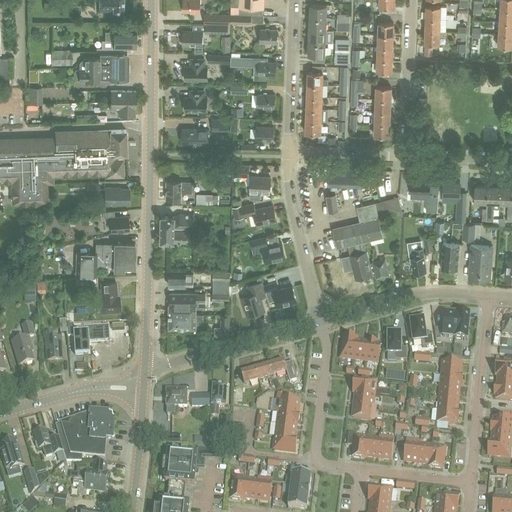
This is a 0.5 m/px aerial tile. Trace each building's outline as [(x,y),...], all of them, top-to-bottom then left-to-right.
[(99,0),(99,11),(113,11),(113,12),(123,12),(123,0),(99,0)] [(183,0),(183,11),(200,12),(200,0),(183,0)] [(239,0),(240,7),(240,8),(240,13),(263,15),(263,9),(264,9),(264,0),(239,0)] [(511,0),(500,0),(500,9),(511,9),(511,0)] [(468,4),(459,3),(459,12),(467,13),(468,4)] [(326,17),(329,18),(330,12),(326,12),(327,5),(310,4),(310,17),(326,17)] [(426,6),(426,18),(440,19),(446,19),(446,14),(446,6),(426,6)] [(511,21),(511,9),(500,9),(499,21),(511,21)] [(204,23),(230,23),(230,14),(204,14),(204,23)] [(251,24),(251,22),(252,15),(231,14),(230,23),(251,24)] [(326,23),(326,17),(310,17),(309,29),(326,30),(326,23)] [(440,19),(426,18),(425,30),(439,31),(440,19)] [(498,33),(511,34),(511,21),(499,21),(498,33)] [(378,22),(378,34),(393,35),(394,23),(378,22)] [(228,33),(228,24),(205,24),(205,33),(228,33)] [(110,46),(113,46),(113,48),(136,48),(136,32),(134,30),(113,29),(113,31),(105,31),(105,41),(110,41),(110,46)] [(277,43),(277,29),(260,29),(260,42),(277,43)] [(325,38),(326,30),(309,29),(309,42),(325,43),(325,38)] [(195,51),(203,51),(203,45),(203,30),(183,30),(183,45),(196,45),(195,51)] [(439,31),(425,30),(425,43),(439,44),(439,31)] [(466,32),(458,32),(458,36),(461,36),(461,40),(466,40),(466,32)] [(511,47),(511,41),(511,34),(498,33),(498,46),(511,47)] [(393,35),(378,34),(377,46),(393,47),(393,35)] [(325,43),(309,42),(308,55),(313,55),(325,56),(325,55),(325,43)] [(377,58),(392,59),(393,47),(377,46),(377,54),(377,58)] [(72,50),(51,50),(51,65),(72,65),(72,50)] [(335,54),(335,62),(347,63),(348,54),(335,54)] [(100,80),(109,80),(110,55),(99,55),(99,57),(100,57),(100,80)] [(110,55),(109,80),(109,81),(126,81),(127,55),(110,55)] [(0,88),(3,88),(9,88),(8,58),(4,58),(0,57),(0,88)] [(100,57),(99,57),(84,57),(84,58),(79,63),(79,69),(78,69),(78,70),(76,70),(74,72),(73,81),(84,81),(100,81),(100,80),(100,57)] [(257,74),(254,74),(253,79),(265,80),(266,75),(275,75),(276,62),(267,61),(267,57),(252,57),(252,63),(257,64),(257,74)] [(392,71),(392,59),(377,58),(377,59),(376,71),(392,71)] [(205,66),(205,59),(192,59),(192,66),(186,66),(186,79),(193,79),(193,80),(199,80),(199,79),(208,79),(208,66),(205,66)] [(308,72),(307,84),(322,85),(327,85),(328,79),(323,79),(323,72),(308,72)] [(348,76),(340,76),(340,85),(347,86),(348,76)] [(351,79),(351,97),(358,98),(358,90),(364,91),(364,80),(351,79)] [(322,97),(322,85),(307,84),(307,96),(322,97)] [(42,87),(30,86),(29,104),(41,104),(42,87)] [(375,98),(391,99),(391,87),(376,86),(375,98)] [(135,101),(135,91),(110,91),(110,99),(110,105),(112,105),(112,102),(119,102),(119,98),(127,98),(126,101),(135,101)] [(205,91),(192,91),(192,97),(186,97),(186,110),(208,110),(208,97),(205,98),(205,91)] [(257,93),(257,107),(274,108),(275,94),(257,93)] [(322,97),(307,96),(306,108),(321,109),(322,97)] [(112,105),(110,105),(110,108),(118,109),(118,115),(134,115),(134,109),(135,109),(135,101),(126,101),(127,98),(119,98),(119,102),(112,102),(112,105)] [(390,111),(391,99),(375,98),(375,110),(390,111)] [(339,109),(346,110),(347,100),(339,100),(339,109)] [(45,106),(31,107),(32,120),(45,119),(45,106)] [(241,116),(241,108),(232,108),(232,116),(241,116)] [(321,121),(321,109),(306,108),(306,120),(321,121)] [(346,119),(346,110),(339,109),(338,119),(346,119)] [(390,123),(390,111),(375,110),(374,122),(390,123)] [(229,130),(229,119),(213,119),(213,130),(229,130)] [(320,133),(321,121),(306,120),(305,133),(320,133)] [(346,121),(338,121),(338,131),(346,131),(346,121)] [(390,123),(374,122),(374,135),(389,135),(390,123)] [(256,126),(255,139),(273,140),(273,127),(256,126)] [(182,128),(182,142),(199,142),(208,142),(208,135),(208,129),(189,129),(189,128),(182,128)] [(19,175),(47,174),(46,160),(116,157),(116,155),(126,155),(125,130),(55,132),(55,139),(0,140),(0,180),(11,180),(20,180),(19,175)] [(46,160),(47,174),(51,174),(106,172),(106,175),(122,175),(121,159),(116,159),(116,157),(46,160)] [(234,176),(248,177),(248,165),(234,165),(234,176)] [(220,168),(219,176),(230,176),(231,168),(220,168)] [(328,172),(328,187),(368,187),(368,172),(328,172)] [(51,174),(47,174),(19,175),(20,180),(11,180),(11,187),(10,187),(10,196),(12,196),(12,202),(46,201),(45,182),(52,182),(51,174)] [(250,199),(260,199),(260,192),(269,193),(270,177),(251,176),(250,193),(250,199)] [(430,180),(412,179),(412,182),(410,182),(409,190),(411,190),(411,193),(421,193),(421,198),(428,198),(428,210),(426,210),(426,211),(437,211),(439,186),(430,186),(430,180)] [(443,199),(459,200),(460,193),(460,181),(444,180),(443,194),(443,199)] [(166,199),(181,200),(181,192),(192,193),(192,181),(181,181),(167,181),(166,199)] [(86,183),(86,189),(86,191),(98,191),(98,183),(86,183)] [(486,202),(487,186),(474,185),(473,202),(486,202)] [(494,221),(494,208),(499,209),(499,203),(499,186),(487,186),(486,202),(486,208),(486,220),(494,221)] [(499,186),(499,203),(511,203),(511,187),(499,186)] [(116,188),(105,188),(105,189),(105,199),(104,203),(129,204),(129,189),(116,189),(116,188)] [(458,222),(464,223),(466,223),(467,193),(460,192),(460,193),(459,200),(459,210),(458,222)] [(212,205),(218,205),(218,195),(213,195),(213,194),(197,194),(196,205),(212,205)] [(371,194),(363,197),(365,203),(373,201),(371,194)] [(334,195),(325,197),(328,212),(337,211),(334,195)] [(378,216),(388,215),(385,200),(375,202),(356,206),(360,221),(332,228),(337,247),(347,244),(348,247),(364,243),(364,241),(372,239),(373,242),(382,239),(378,222),(380,221),(378,216)] [(253,210),(255,210),(254,203),(242,205),(233,207),(232,207),(232,209),(234,216),(235,219),(243,217),(254,215),(253,210)] [(273,206),(255,210),(253,210),(254,215),(256,226),(276,221),(273,206)] [(113,211),(102,212),(102,218),(110,218),(110,222),(108,224),(108,228),(111,230),(111,231),(128,230),(127,215),(113,216),(113,211)] [(161,215),(161,240),(187,241),(187,230),(193,230),(193,214),(179,213),(175,216),(161,215)] [(1,216),(2,256),(14,256),(13,225),(19,225),(19,216),(1,216)] [(443,233),(444,222),(436,221),(435,233),(443,233)] [(464,223),(463,228),(463,238),(473,239),(474,223),(470,223),(467,223),(466,223),(464,223)] [(268,246),(268,244),(266,236),(250,240),(252,248),(264,245),(265,247),(262,248),(266,263),(285,259),(281,243),(268,246)] [(448,269),(450,242),(443,242),(441,268),(448,269)] [(459,243),(450,242),(448,269),(457,269),(459,243)] [(365,245),(364,243),(348,247),(349,249),(350,254),(355,278),(376,274),(376,277),(389,274),(385,257),(376,260),(373,261),(370,249),(366,250),(365,245)] [(88,275),(96,276),(95,266),(115,266),(114,269),(122,269),(123,267),(133,267),(134,259),(134,244),(115,244),(104,244),(96,244),(95,254),(78,253),(78,275),(88,275)] [(468,277),(490,278),(493,246),(492,246),(471,245),(468,277)] [(415,250),(408,251),(410,265),(412,265),(413,272),(426,270),(422,247),(415,248),(415,250)] [(213,279),(229,280),(230,280),(230,271),(213,271),(213,279)] [(169,280),(169,286),(186,287),(186,283),(193,283),(193,273),(186,273),(169,273),(169,274),(168,275),(168,279),(169,280)] [(89,288),(88,276),(75,277),(75,288),(89,288)] [(259,298),(267,296),(263,286),(263,285),(262,281),(247,285),(250,295),(242,297),(247,315),(263,311),(259,298)] [(101,283),(102,296),(100,297),(101,312),(120,311),(119,295),(116,296),(116,282),(101,283)] [(266,294),(273,291),(275,299),(277,307),(297,301),(292,286),(279,290),(276,282),(263,286),(266,294)] [(229,293),(213,292),(212,292),(212,301),(229,301),(229,293)] [(169,304),(169,315),(203,315),(203,312),(197,312),(197,309),(206,309),(206,294),(203,294),(170,293),(170,304),(169,304)] [(28,294),(28,302),(36,302),(36,294),(28,294)] [(457,315),(445,314),(443,336),(455,337),(454,339),(455,339),(457,314),(457,315)] [(455,339),(467,340),(469,315),(457,314),(455,339)] [(203,315),(169,315),(169,328),(195,328),(198,328),(198,323),(203,323),(203,315)] [(221,315),(220,327),(229,327),(229,315),(221,315)] [(413,342),(421,341),(422,347),(433,345),(431,333),(425,334),(423,319),(423,318),(415,319),(415,320),(410,321),(413,342)] [(502,333),(511,334),(511,318),(505,318),(505,324),(503,323),(502,333)] [(21,326),(25,339),(28,338),(29,338),(35,337),(31,323),(21,326)] [(67,337),(74,336),(75,356),(90,355),(89,343),(110,341),(109,326),(74,328),(74,324),(67,324),(67,337)] [(388,333),(388,354),(396,354),(396,360),(407,360),(407,348),(401,348),(401,331),(393,331),(393,333),(388,333)] [(61,338),(53,338),(52,333),(43,334),(43,339),(45,339),(47,362),(63,360),(61,338)] [(341,358),(353,360),(356,341),(357,341),(357,339),(343,337),(341,358)] [(28,338),(25,339),(12,343),(19,366),(34,362),(31,353),(30,354),(28,347),(31,346),(29,338),(28,338)] [(368,343),(357,341),(356,341),(353,360),(366,362),(368,343)] [(368,341),(368,343),(366,362),(378,363),(381,344),(376,344),(377,342),(368,341)] [(431,355),(415,354),(414,362),(430,363),(431,355)] [(495,376),(498,376),(498,375),(511,376),(511,357),(507,357),(507,363),(497,362),(495,376)] [(284,361),(269,365),(272,375),(286,371),(289,382),(297,380),(292,362),(284,364),(284,361)] [(443,362),(442,374),(461,376),(462,364),(443,362)] [(272,375),(269,365),(255,369),(258,380),(272,375)] [(244,384),(258,380),(255,369),(241,374),(244,384)] [(442,374),(441,387),(459,388),(460,384),(462,385),(462,376),(461,376),(442,374)] [(497,387),(511,388),(511,376),(498,375),(498,376),(497,387)] [(380,396),(381,390),(375,389),(376,382),(355,379),(353,393),(355,393),(356,393),(374,395),(380,396)] [(212,385),(211,405),(211,416),(218,416),(219,406),(225,406),(226,386),(212,385)] [(459,388),(441,387),(439,399),(458,400),(459,388)] [(511,401),(511,388),(497,387),(495,387),(494,395),(496,395),(496,400),(511,401)] [(166,390),(166,407),(167,407),(167,415),(175,415),(175,407),(187,407),(187,390),(166,390)] [(373,407),(374,395),(356,393),(355,393),(354,405),(373,407)] [(210,408),(210,395),(198,395),(192,395),(192,408),(210,408)] [(297,415),(299,402),(283,400),(278,399),(276,413),(278,413),(297,415)] [(439,399),(438,411),(457,412),(458,400),(439,399)] [(56,403),(58,413),(75,410),(73,400),(56,403)] [(375,407),(373,407),(354,405),(352,418),(374,421),(375,407)] [(457,412),(438,411),(437,423),(456,425),(456,420),(458,420),(459,412),(457,412)] [(388,421),(398,424),(400,414),(390,412),(388,421)] [(82,462),(82,456),(103,458),(105,439),(112,439),(114,418),(111,415),(91,413),(64,422),(55,425),(58,434),(66,461),(81,462),(82,462)] [(277,425),(296,427),(296,423),(298,424),(299,415),(297,415),(278,413),(277,425)] [(231,439),(231,438),(232,418),(222,418),(221,442),(231,442),(231,439)] [(491,431),(493,431),(511,433),(511,428),(511,420),(494,418),(493,423),(492,423),(491,431)] [(422,427),(428,427),(429,428),(430,421),(416,419),(415,426),(420,427),(422,427)] [(294,439),(296,427),(277,425),(275,437),(294,439)] [(46,457),(62,453),(58,438),(50,440),(50,438),(48,438),(46,431),(34,434),(37,443),(35,443),(36,449),(38,448),(39,450),(43,448),(46,457)] [(510,444),(511,433),(493,431),(492,443),(510,444)] [(366,457),(368,438),(355,437),(356,434),(349,433),(347,445),(353,446),(352,458),(366,459),(366,457)] [(297,439),(294,439),(275,437),(274,450),(295,453),(297,439)] [(380,437),(379,440),(380,440),(377,459),(391,460),(393,439),(380,437)] [(380,440),(379,440),(368,438),(366,457),(377,459),(380,440)] [(8,440),(5,441),(5,443),(3,443),(5,450),(1,452),(6,469),(10,468),(11,469),(24,465),(18,446),(17,447),(15,440),(9,441),(8,440)] [(404,462),(418,464),(420,445),(421,442),(407,441),(404,462)] [(510,451),(510,444),(492,443),(489,443),(488,456),(509,458),(510,451)] [(418,464),(429,465),(430,465),(432,446),(420,445),(418,464)] [(430,465),(429,465),(429,467),(443,469),(445,448),(432,446),(430,465)] [(198,455),(196,467),(204,468),(205,459),(202,459),(203,456),(224,457),(224,450),(198,448),(198,455)] [(195,476),(196,467),(198,455),(169,451),(167,461),(164,460),(163,472),(166,472),(165,482),(169,482),(167,501),(160,500),(159,509),(155,509),(154,511),(188,511),(189,503),(183,503),(185,484),(194,485),(195,476)] [(107,483),(108,473),(107,472),(108,463),(94,462),(93,471),(88,470),(88,468),(77,467),(76,473),(71,472),(70,477),(74,478),(107,483)] [(25,473),(31,495),(38,488),(33,470),(25,473)] [(292,472),(291,484),(310,487),(310,486),(311,475),(292,472)] [(105,493),(107,483),(74,478),(73,485),(79,485),(78,496),(86,497),(87,491),(105,493)] [(244,501),(245,498),(244,498),(247,480),(233,478),(231,499),(244,501)] [(258,479),(258,481),(259,481),(256,500),(269,502),(272,480),(258,479)] [(244,498),(245,498),(256,500),(259,481),(258,481),(247,480),(244,498)] [(310,487),(291,484),(289,496),(308,498),(309,498),(311,486),(310,486),(310,487)] [(371,500),(390,502),(392,489),(370,486),(369,500),(371,500)] [(437,494),(436,508),(455,509),(455,510),(458,510),(459,496),(437,494)] [(307,510),(308,498),(289,496),(288,507),(307,510)] [(505,511),(507,497),(495,496),(493,511),(505,511)] [(37,501),(33,497),(23,506),(27,510),(37,501)] [(67,501),(55,499),(55,500),(54,506),(66,508),(67,501)] [(371,500),(369,511),(388,511),(390,502),(371,500)]
